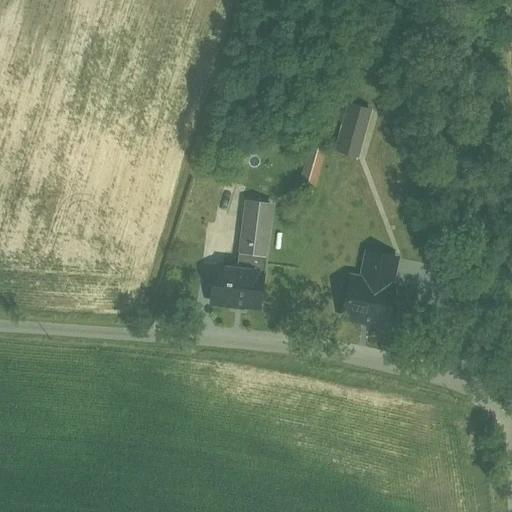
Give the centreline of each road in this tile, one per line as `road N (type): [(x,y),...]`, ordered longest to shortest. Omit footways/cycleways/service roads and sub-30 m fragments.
road 1 (unclassified): [(510,404),(332,356),(0,325)]
road 2 (track): [(414,0),(424,198),(470,388)]
